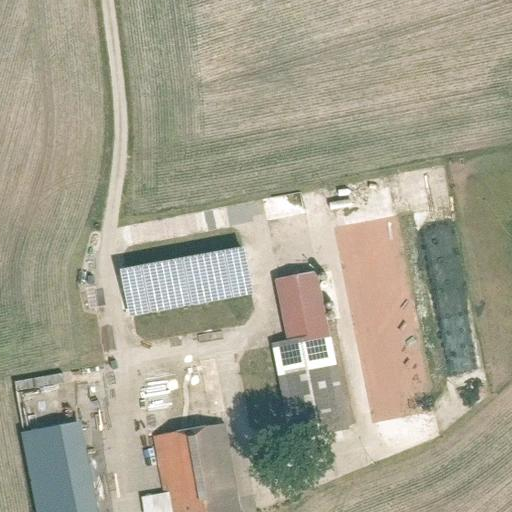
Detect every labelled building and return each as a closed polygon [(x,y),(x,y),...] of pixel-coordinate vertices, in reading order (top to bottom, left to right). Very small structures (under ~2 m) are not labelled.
[(119,273),(126,319),(248,298),(240,252),(119,273)] [(314,273),(268,282),(279,345),(270,347),(287,440),(343,430),(314,273)] [(412,314),(366,318),(378,433),(425,428),(412,314)] [(38,413),(20,414),(21,425),(65,422),(63,399),(37,401),(38,413)] [(158,438),(169,511),(234,511),(221,427),(158,438)] [(22,437),(31,511),(86,511),(75,430),(22,437)]
